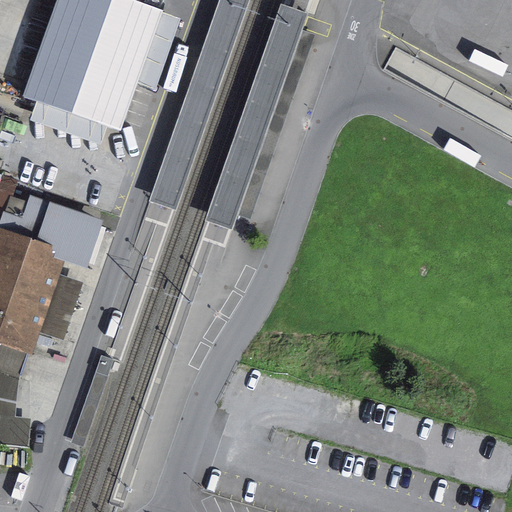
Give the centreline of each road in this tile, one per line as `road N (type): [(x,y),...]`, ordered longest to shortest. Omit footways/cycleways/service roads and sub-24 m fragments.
road 1 (residential): [(28,511),(215,0)]
road 2 (unclassified): [(169,511),(200,408),(274,273),(344,70)]
road 3 (unclassified): [(511,155),(344,70)]
